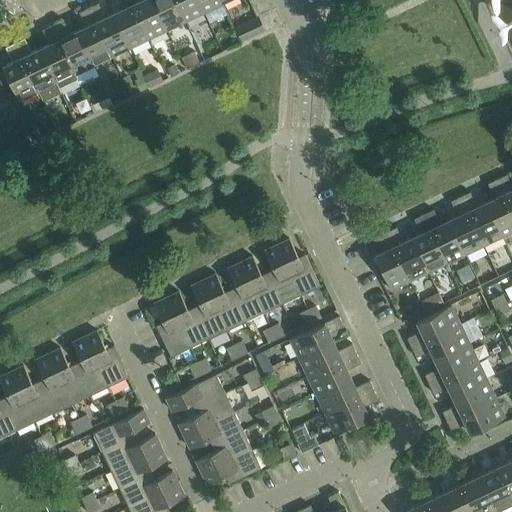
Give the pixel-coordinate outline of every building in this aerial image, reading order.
[(118,0),(122,9),(114,13),(130,47),(149,39),(130,0),(118,0)] [(130,0),(149,39),(167,30),(152,0),(130,0)] [(152,0),(167,30),(185,21),(175,0),(152,0)] [(175,0),(185,21),(204,12),(197,0),(175,0)] [(197,0),(204,12),(222,3),(220,0),(197,0)] [(98,3),(88,7),(112,56),(130,47),(114,13),(105,17),(98,3)] [(86,26),(77,30),(93,65),(112,56),(88,7),(79,12),(86,26)] [(257,17),(235,27),(242,41),(264,31),(257,17)] [(61,20),(52,25),(75,74),(93,65),(77,30),(68,35),(61,20)] [(49,44),(40,48),(56,83),(61,91),(79,83),(75,74),(52,25),(42,30),(49,44)] [(24,38),(15,42),(38,91),(56,83),(40,48),(31,52),(24,38)] [(12,61),(2,66),(19,101),(38,91),(15,42),(5,47),(12,61)] [(193,54),(182,59),(187,69),(198,64),(193,54)] [(174,65),(167,68),(171,77),(178,73),(174,65)] [(157,69),(144,76),(149,87),(152,85),(163,81),(157,69)] [(137,79),(134,80),(136,84),(140,91),(149,87),(144,76),(137,79)] [(511,185),(507,174),(497,179),(511,210),(511,185)] [(494,198),(485,202),(502,236),(511,231),(511,210),(497,179),(487,183),(494,198)] [(470,192),(460,196),(483,245),(502,236),(485,202),(477,206),(470,192)] [(457,215),(449,219),(465,254),(483,245),(460,196),(451,201),(457,215)] [(433,209),(423,214),(447,263),(465,254),(449,219),(440,224),(433,209)] [(421,233),(412,237),(428,272),(447,263),(423,214),(414,219),(421,233)] [(396,227),(387,232),(410,280),(428,272),(412,237),(403,241),(396,227)] [(410,280),(387,232),(377,236),(384,250),(374,255),(391,290),(410,280)] [(289,239),(277,245),(301,295),(320,285),(305,254),(298,257),(289,239)] [(273,269),(267,272),(282,303),(301,295),(277,245),(264,251),(273,269)] [(252,256),(240,262),(264,312),(282,303),(267,272),(261,275),(252,256)] [(236,287),(230,290),(245,321),(264,312),(240,262),(227,268),(236,287)] [(215,274),(203,280),(227,330),(245,321),(230,290),(224,292),(215,274)] [(200,304),(194,307),(208,339),(227,330),(203,280),(191,286),(200,304)] [(179,291),(166,297),(190,347),(208,339),(194,307),(188,310),(179,291)] [(491,300),(494,308),(506,302),(502,294),(491,300)] [(190,347),(166,297),(154,303),(163,322),(156,325),(171,356),(190,347)] [(506,302),(494,308),(498,315),(510,310),(506,302)] [(407,338),(411,348),(460,324),(451,305),(416,321),(421,331),(407,338)] [(315,306),(308,309),(313,321),(321,317),(315,306)] [(313,321),(308,309),(300,313),(305,325),(313,321)] [(290,339),(299,358),(333,342),(329,333),(343,326),(338,316),(290,339)] [(279,323),(271,327),(276,339),(284,335),(279,323)] [(460,324),(411,348),(416,357),(430,350),(434,359),(469,343),(460,324)] [(276,339),(271,327),(263,331),(268,342),(276,339)] [(97,330),(84,336),(108,386),(128,377),(113,346),(106,349),(97,330)] [(81,361),(75,364),(90,395),(108,386),(84,336),(72,342),(81,361)] [(242,341),(234,344),(239,356),(247,352),(242,341)] [(333,342),(299,358),(308,377),(356,353),(352,344),(338,350),(333,342)] [(424,375),(428,384),(477,361),(469,343),(434,359),(438,368),(424,375)] [(239,356),(234,344),(226,348),(232,360),(239,356)] [(60,348),(48,354),(71,404),(90,395),(75,364),(69,367),(60,348)] [(511,356),(508,348),(500,352),(506,363),(511,360),(511,356)] [(356,353),(308,377),(316,395),(351,378),(347,370),(361,363),(356,353)] [(44,379),(38,381),(53,413),(71,404),(48,354),(35,360),(44,379)] [(205,358),(197,362),(203,374),(210,370),(205,358)] [(477,361),(428,384),(433,394),(447,387),(451,396),(486,380),(477,361)] [(203,374),(197,362),(189,366),(195,377),(203,374)] [(23,365),(11,371),(35,421),(53,413),(38,381),(32,384),(23,365)] [(244,375),(248,382),(259,377),(256,369),(244,375)] [(0,380),(7,396),(1,399),(16,430),(35,421),(11,371),(0,376),(0,380)] [(168,390),(181,384),(175,372),(162,378),(168,390)] [(191,402),(194,408),(225,393),(216,374),(166,398),(172,411),(191,402)] [(259,377),(248,382),(251,390),(263,385),(259,377)] [(351,378),(316,395),(325,413),(374,390),(369,380),(355,387),(351,378)] [(441,412),(446,421),(495,398),(486,380),(451,396),(456,405),(441,412)] [(374,390),(325,413),(334,433),(369,416),(364,407),(378,400),(374,390)] [(178,423),(184,435),(234,412),(225,393),(194,408),(197,414),(178,423)] [(123,397),(115,401),(121,413),(129,409),(123,397)] [(495,398),(446,421),(450,431),(465,424),(469,434),(504,418),(495,398)] [(0,437),(16,430),(1,399),(0,399),(0,437)] [(121,413),(115,401),(107,405),(113,416),(121,413)] [(261,411),(265,419),(277,414),(273,406),(261,411)] [(93,433),(102,452),(133,437),(130,431),(149,422),(143,409),(93,433)] [(234,412),(184,435),(190,448),(209,439),(211,445),(243,430),(234,412)] [(277,414),(265,419),(269,427),(281,421),(277,414)] [(86,415),(78,419),(84,430),(92,426),(86,415)] [(84,430),(78,419),(71,422),(76,434),(84,430)] [(195,460),(201,472),(251,448),(243,430),(211,445),(214,451),(195,460)] [(49,432),(42,436),(47,448),(55,444),(49,432)] [(133,437),(102,452),(111,470),(161,446),(155,434),(136,443),(133,437)] [(47,448),(42,436),(34,440),(39,451),(47,448)] [(310,438),(297,444),(302,453),(318,445),(314,436),(310,438)] [(295,451),(291,443),(279,449),(283,457),(295,451)] [(161,446),(111,470),(119,489),(151,474),(148,468),(167,459),(161,446)] [(251,448),(201,472),(207,485),(226,476),(229,483),(261,468),(251,448)] [(12,450),(5,454),(10,465),(18,462),(12,450)] [(10,465),(5,454),(0,455),(0,463),(2,469),(10,465)] [(63,461),(67,469),(79,463),(75,455),(63,461)] [(511,459),(498,466),(511,495),(511,459)] [(79,463),(67,469),(71,476),(82,471),(79,463)] [(511,495),(498,466),(479,475),(496,510),(511,501),(511,495)] [(151,474),(119,489),(128,507),(178,483),(172,471),(153,480),(151,474)] [(479,475),(461,484),(474,511),(490,511),(496,510),(479,475)] [(178,483),(128,507),(130,511),(167,511),(169,511),(165,505),(184,496),(178,483)] [(474,511),(461,484),(442,493),(451,511),(474,511)] [(81,498),(85,505),(96,500),(93,492),(81,498)] [(334,511),(331,511),(347,511),(338,492),(327,497),(334,511)] [(451,511),(442,493),(424,501),(429,511),(451,511)] [(96,500),(85,505),(87,511),(90,511),(100,508),(96,500)] [(429,511),(424,501),(405,511),(429,511)]
